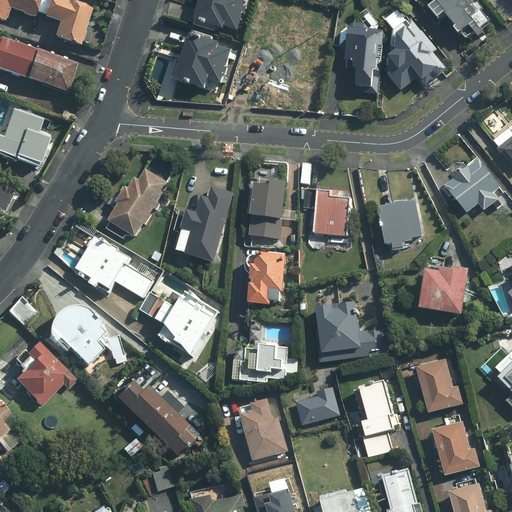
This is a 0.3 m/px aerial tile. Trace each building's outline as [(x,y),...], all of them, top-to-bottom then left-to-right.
[(0,0),(0,20),(9,23),(13,11),(38,20),(44,0),(0,0)] [(60,39),(83,46),(94,9),(66,0),(53,0),(48,18),(65,24),(60,39)] [(203,0),(197,21),(226,30),(228,25),(242,30),(251,0),(203,0)] [(461,30),(465,34),(475,27),(482,37),(488,32),(484,28),(493,21),(476,0),(444,0),(434,8),(443,19),(451,12),(464,27),(461,30)] [(387,21),(395,30),(390,73),(405,90),(423,75),(430,84),(449,69),(435,53),(439,50),(403,7),(387,21)] [(360,90),(380,92),(386,30),(353,28),(350,62),(357,62),(356,69),(362,69),(360,90)] [(224,41),(194,34),(183,84),(211,90),(213,80),(226,83),(233,51),(222,49),(224,41)] [(283,77),(313,83),(314,81),(320,82),(323,66),(327,67),(332,43),(291,35),(283,77)] [(79,64),(0,38),(0,70),(70,93),(79,64)] [(16,112),(6,141),(0,138),(0,152),(43,168),(53,141),(42,137),(47,123),(16,112)] [(511,162),(511,139),(501,149),(511,162)] [(501,199),(495,192),(503,186),(482,160),(450,186),(471,212),(482,203),(488,210),(501,199)] [(155,216),(152,214),(156,208),(160,210),(164,205),(160,203),(171,183),(149,170),(142,180),(138,177),(132,188),(130,187),(120,203),(122,204),(112,221),(139,237),(146,224),(149,225),(155,216)] [(275,186),(261,184),(254,235),(283,239),(291,182),(275,180),(275,186)] [(0,185),(0,208),(8,213),(17,195),(0,185)] [(206,197),(201,213),(191,210),(180,251),(216,262),(236,193),(215,187),(211,199),(206,197)] [(321,190),(318,234),(351,237),(354,198),(334,196),(334,192),(321,190)] [(419,201),(384,207),(391,245),(396,244),(397,251),(408,249),(407,241),(416,240),(416,237),(425,236),(419,201)] [(137,260),(101,238),(81,270),(117,292),(122,284),(147,299),(157,282),(132,268),(137,260)] [(291,256),(262,253),(261,266),(258,266),(255,303),(274,305),(275,301),(287,302),(291,256)] [(470,274),(433,269),(427,310),(464,315),(470,274)] [(182,309),(155,294),(146,311),(172,326),(165,338),(196,356),(221,312),(190,294),(182,309)] [(389,330),(364,333),(360,304),(322,309),(328,354),(364,349),(365,358),(392,354),(389,330)] [(51,335),(51,337),(66,353),(72,348),(89,366),(107,350),(100,342),(108,335),(102,328),(106,325),(96,314),(95,313),(93,312),(92,311),(90,310),(88,309),(86,309),(85,308),(83,308),(81,307),(79,307),(77,307),(75,307),(74,308),(72,308),(70,308),(68,309),(67,310),(65,311),(63,312),(62,313),(60,314),(59,315),(58,317),(57,318),(56,319),(55,321),(54,323),(53,324),(52,326),(52,328),(52,330),(51,332),(51,334),(51,335)] [(128,362),(120,335),(108,339),(116,365),(128,362)] [(79,380),(41,343),(32,352),(39,359),(18,381),(44,406),(65,385),(70,390),(79,380)] [(249,349),(238,348),(236,380),(271,382),(271,379),(289,380),(290,373),(300,374),(301,359),(292,359),(293,350),(265,348),(265,351),(254,350),(253,362),(249,361),(249,349)] [(421,367),(432,413),(467,405),(463,389),(458,390),(451,360),(421,367)] [(511,360),(491,382),(511,402),(511,360)] [(127,384),(121,378),(111,387),(117,393),(127,384)] [(168,392),(161,399),(138,378),(119,398),(181,458),(201,438),(177,415),(185,408),(168,392)] [(373,422),(364,424),(372,456),(397,449),(391,427),(401,425),(390,382),(364,388),(373,422)] [(321,397),(300,403),(306,426),(343,415),(336,388),(319,392),(321,397)] [(245,414),(257,460),(291,451),(282,419),(277,420),(272,400),(255,404),(257,411),(245,414)] [(27,436),(0,403),(0,452),(3,455),(27,436)] [(439,430),(450,476),(485,468),(481,452),(476,453),(469,423),(439,430)] [(124,448),(132,458),(143,449),(136,439),(124,448)] [(5,481),(15,472),(0,454),(0,486),(5,493),(11,488),(5,481)] [(161,472),(154,474),(158,492),(177,488),(171,465),(160,468),(161,472)] [(388,477),(397,511),(392,511),(425,511),(414,469),(388,477)] [(455,492),(459,511),(491,511),(485,485),(455,492)] [(296,511),(291,488),(256,496),(259,511),(296,511)] [(375,511),(369,489),(326,501),(329,511),(375,511)] [(248,511),(245,495),(216,502),(214,496),(195,501),(198,511),(248,511)] [(0,511),(13,511),(0,502),(0,511)]
